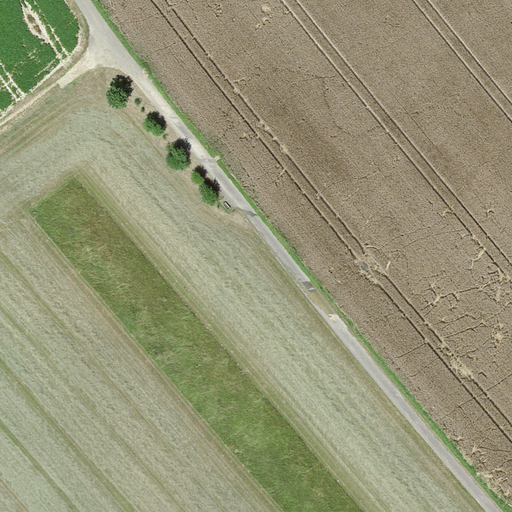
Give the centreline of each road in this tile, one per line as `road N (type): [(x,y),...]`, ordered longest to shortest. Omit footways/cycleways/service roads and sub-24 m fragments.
road 1 (unclassified): [(494,511),(108,48),(77,0)]
road 2 (track): [(0,126),(108,48)]
